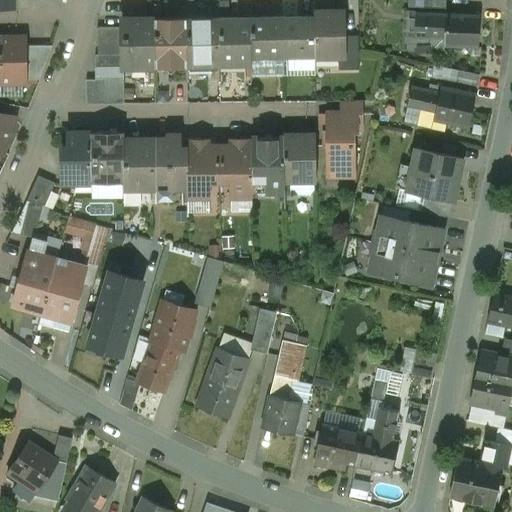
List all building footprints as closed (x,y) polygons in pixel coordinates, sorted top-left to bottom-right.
[(0,0),(0,10),(16,10),(15,0),(0,0)] [(445,0),(424,0),(424,8),(445,9),(445,0)] [(344,11),(315,12),(314,17),(314,19),(315,58),(339,58),(345,57),(345,36),(344,11)] [(480,14),(445,13),(444,38),(444,45),(479,45),(480,14)] [(428,14),(417,14),(416,37),(427,37),(428,14)] [(445,14),(428,14),(427,37),(444,38),(445,14)] [(251,17),(219,18),(219,63),(219,68),(251,67),(251,58),(251,17)] [(283,58),(283,17),(251,17),(251,58),(283,58)] [(314,19),(314,17),(283,17),(283,58),(315,58),(314,19)] [(219,18),(205,19),(187,19),(187,68),(219,68),(219,63),(219,18)] [(155,68),(154,19),(123,19),(123,44),(123,56),(123,61),(136,61),(136,68),(155,68)] [(187,19),(154,19),(155,68),(166,68),(171,74),(177,68),(187,68),(187,19)] [(359,36),(345,36),(345,57),(339,58),(339,70),(359,70),(359,50),(359,36)] [(26,38),(0,38),(0,83),(26,83),(26,80),(26,46),(26,38)] [(123,44),(98,44),(98,55),(98,56),(123,56),(123,44)] [(52,46),(26,46),(26,80),(40,80),(52,46)] [(123,56),(98,56),(98,55),(95,56),(95,68),(123,68),(123,61),(123,56)] [(123,68),(95,68),(95,80),(123,80),(123,68)] [(480,75),(445,68),(443,79),(478,87),(480,75)] [(95,80),(86,80),(86,105),(124,104),(124,80),(123,80),(95,80)] [(476,95),(441,87),(440,94),(435,114),(434,120),(447,123),(469,127),(476,95)] [(440,94),(411,88),(407,107),(420,110),(435,114),(440,94)] [(435,114),(420,110),(417,127),(445,133),(447,123),(434,120),(435,114)] [(357,114),(328,114),(328,130),(324,130),(324,148),(328,148),(328,168),(349,168),(354,149),(353,132),(357,132),(357,114)] [(0,115),(0,153),(2,154),(5,139),(9,140),(14,118),(0,115)] [(125,132),(92,133),(92,184),(124,183),(124,140),(125,132)] [(92,133),(69,133),(69,154),(64,154),(64,160),(62,160),(62,184),(92,184),(92,133)] [(316,134),(284,135),(284,139),(284,182),(315,182),(316,182),(316,134)] [(188,139),(156,140),(156,189),(167,188),(188,188),(188,139)] [(220,146),(200,146),(200,139),(188,139),(188,188),(188,197),(211,197),(211,181),(220,181),(220,146)] [(252,139),(239,139),(239,146),(220,146),(220,181),(230,181),(230,197),(252,197),(252,191),(252,139)] [(284,139),(252,139),(252,191),(284,191),(284,182),(284,139)] [(156,189),(156,140),(124,140),(124,183),(124,184),(124,189),(156,189)] [(460,160),(416,150),(406,193),(423,196),(450,202),(451,202),(460,160)] [(55,184),(38,177),(33,190),(27,202),(29,202),(43,206),(45,207),(55,184)] [(315,182),(291,183),(291,191),(295,191),(299,196),(310,196),(314,190),(315,190),(315,182)] [(450,202),(423,196),(419,212),(446,218),(450,202)] [(43,206),(29,202),(21,234),(36,238),(43,206)] [(444,230),(381,216),(369,271),(432,285),(444,230)] [(108,229),(96,226),(89,252),(101,255),(108,229)] [(58,258),(29,250),(23,271),(52,279),(58,258)] [(101,255),(89,252),(86,261),(98,266),(101,255)] [(214,306),(226,260),(210,256),(198,302),(214,306)] [(88,266),(58,258),(52,279),(81,288),(82,288),(88,266)] [(161,263),(153,260),(148,279),(155,282),(161,263)] [(174,270),(165,268),(162,279),(171,281),(174,270)] [(52,279),(23,271),(14,304),(43,312),(52,279)] [(132,318),(143,281),(111,271),(100,309),(112,312),(132,318)] [(81,288),(52,279),(43,312),(72,320),(81,288)] [(511,297),(494,293),(489,319),(511,323),(511,297)] [(195,312),(163,302),(151,342),(148,351),(176,361),(180,351),(183,353),(188,336),(190,336),(194,322),(192,321),(195,312)] [(112,312),(100,309),(89,346),(122,355),(131,324),(132,318),(112,312)] [(278,313),(260,309),(257,322),(274,326),(278,313)] [(274,326),(257,322),(251,351),(268,355),(274,326)] [(511,338),(506,337),(503,349),(511,351),(511,338)] [(307,347),(284,341),(275,377),(292,381),(298,382),(307,347)] [(415,371),(420,348),(409,346),(404,369),(415,371)] [(251,359),(220,348),(199,406),(230,417),(251,359)] [(511,356),(482,350),(477,375),(511,383),(511,356)] [(176,361),(148,351),(136,382),(164,393),(176,361)] [(511,390),(511,383),(477,375),(471,400),(508,408),(511,390)] [(292,381),(275,377),(270,396),(287,401),(292,381)] [(389,382),(375,379),(370,401),(384,404),(389,382)] [(287,401),(270,396),(263,427),(294,434),(301,404),(287,401)] [(399,412),(379,408),(373,435),(393,439),(399,412)] [(363,433),(323,425),(315,463),(332,467),(333,462),(356,467),(363,433)] [(511,428),(500,426),(496,441),(511,444),(511,428)] [(373,435),(363,433),(356,467),(392,474),(399,441),(393,439),(373,435)] [(71,459),(75,436),(62,434),(57,456),(71,459)] [(511,444),(496,441),(489,439),(484,461),(502,465),(502,467),(511,469),(511,444)] [(59,463),(30,444),(9,475),(21,482),(24,478),(41,489),(59,463)] [(484,461),(457,455),(448,496),(493,506),(502,467),(502,465),(484,461)] [(99,511),(116,483),(87,467),(70,495),(75,498),(98,511),(99,511)] [(359,476),(355,495),(369,498),(373,478),(359,476)] [(98,511),(75,498),(66,511),(98,511)] [(169,511),(143,500),(136,511),(169,511)]
